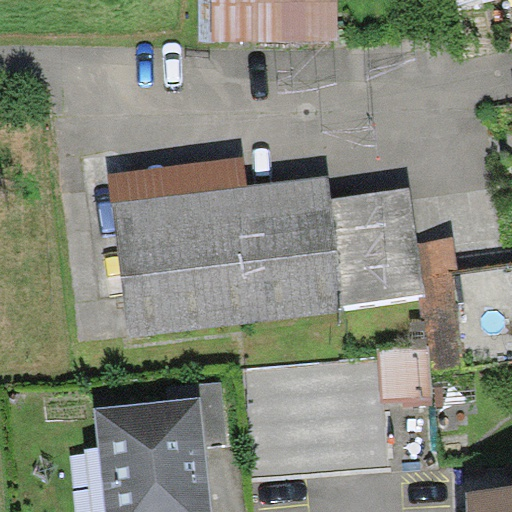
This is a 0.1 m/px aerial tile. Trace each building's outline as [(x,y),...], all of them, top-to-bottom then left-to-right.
[(338,0),(200,0),(199,43),(338,45),(338,0)] [(242,164),(111,179),(131,342),(422,300),(433,373),(511,362),(511,269),(459,277),(454,241),(418,247),(410,191),(329,203),(327,184),(246,193),(242,164)] [(426,348),(378,351),(381,407),(429,404),(426,348)] [(223,385),(167,390),(168,407),(99,414),(105,511),(210,511),(206,448),(229,447),(223,385)] [(468,511),(511,511),(511,498),(468,500),(468,511)]
